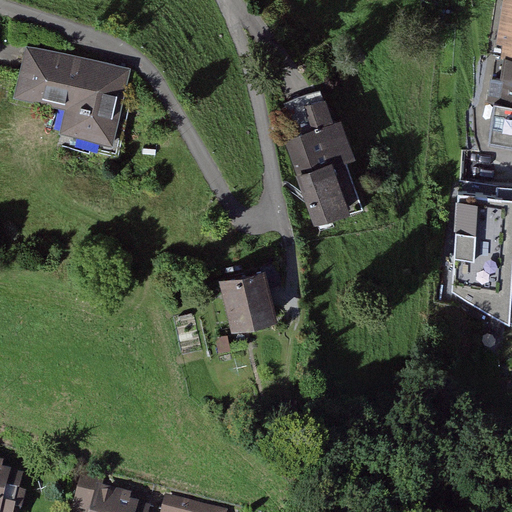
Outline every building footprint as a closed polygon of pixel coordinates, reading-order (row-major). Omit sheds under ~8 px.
[(511,60),(511,0),(501,0),(492,58),(511,60)] [(61,134),(112,145),(130,68),(15,41),(2,98),(65,112),(61,134)] [(511,67),(500,65),(487,147),(511,151),(511,67)] [(364,220),(325,100),(277,115),(315,235),(364,220)] [(511,277),(511,189),(506,189),(502,277),(511,277)] [(263,272),(219,282),(231,332),(275,322),(263,272)] [(17,511),(26,482),(0,474),(0,511),(17,511)] [(208,511),(162,497),(157,511),(208,511)] [(138,511),(94,499),(89,511),(138,511)]
